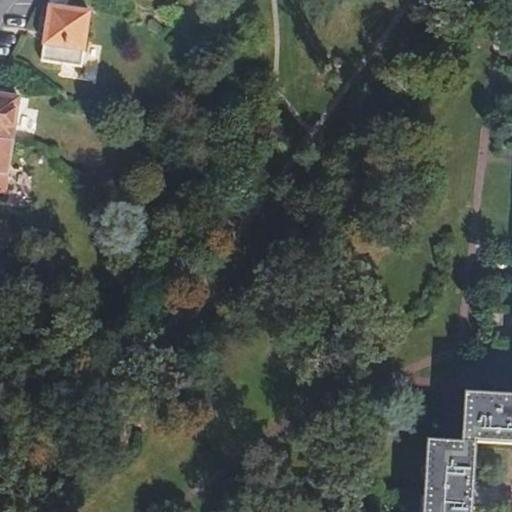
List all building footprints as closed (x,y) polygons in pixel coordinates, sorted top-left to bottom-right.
[(48,0),(47,9),(67,12),(68,0),(48,0)] [(88,15),(67,12),(47,9),(39,63),(80,68),(88,15)] [(0,145),(9,147),(16,100),(0,97),(0,145)] [(0,193),(2,194),(9,147),(0,145),(0,193)] [(456,452),(472,453),(511,455),(511,395),(460,392),(456,452)] [(472,453),(456,452),(423,450),(420,509),(419,511),(468,511),(470,489),(472,453)]
